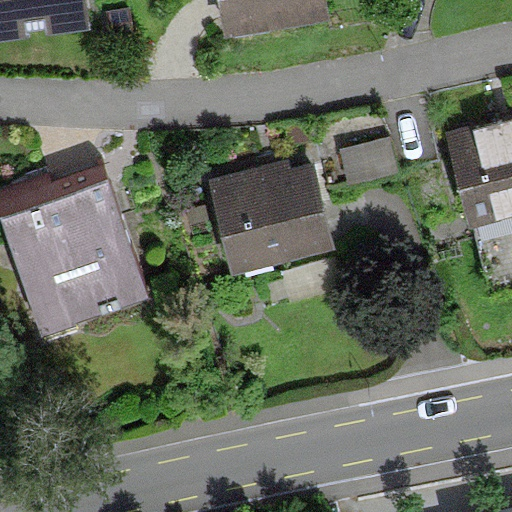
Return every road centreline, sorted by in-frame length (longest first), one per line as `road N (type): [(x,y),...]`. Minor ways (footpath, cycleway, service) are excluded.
road 1 (residential): [(0,99),(275,96),(511,46)]
road 2 (tertiary): [(49,511),(511,410)]
